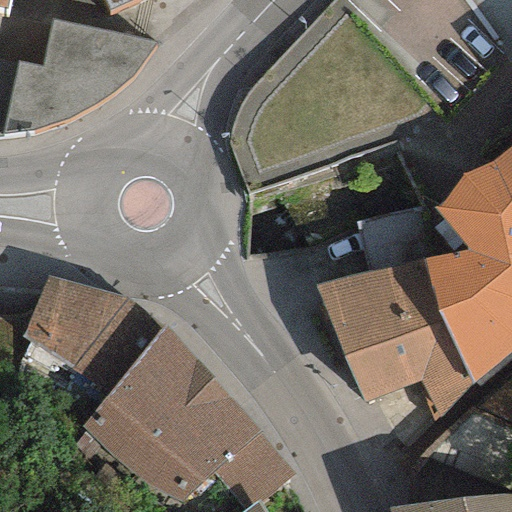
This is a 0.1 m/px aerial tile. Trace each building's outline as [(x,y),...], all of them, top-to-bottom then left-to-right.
[(0,0),(0,11),(7,12),(9,0),(0,0)] [(100,0),(105,11),(130,0),(100,0)] [(0,136),(28,129),(57,119),(88,103),(111,87),(129,70),(151,46),(76,26),(49,19),(38,66),(0,58),(0,136)] [(511,143),(488,163),(462,176),(432,210),(464,249),(420,259),(436,312),(471,387),(511,353),(511,143)] [(420,259),(311,286),(365,405),(417,384),(432,424),(471,387),(436,312),(420,259)] [(124,298),(43,275),(18,339),(109,394),(163,330),(124,298)] [(258,433),(163,330),(109,394),(79,427),(179,509),(214,473),(243,511),(257,501),(294,475),(258,433)] [(511,511),(511,493),(388,507),(389,511),(511,511)] [(243,511),(242,511),(263,511),(257,501),(243,511)]
